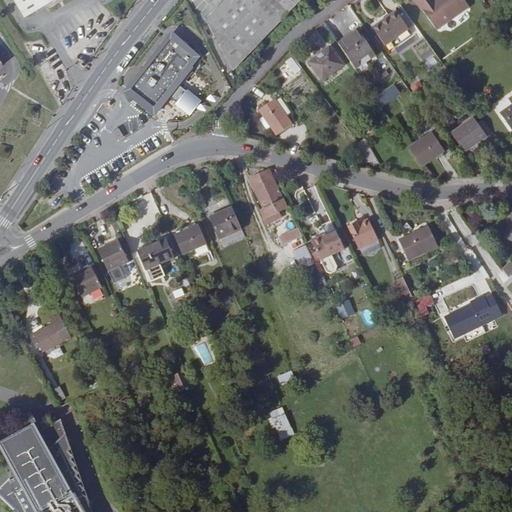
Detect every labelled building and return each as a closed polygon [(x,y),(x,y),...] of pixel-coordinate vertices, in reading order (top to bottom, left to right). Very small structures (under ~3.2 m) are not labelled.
[(15,0),(27,20),(59,0),(15,0)] [(300,0),(228,0),(208,22),(233,70),(300,0)] [(415,0),(437,30),(469,7),(464,0),(439,0),(436,2),(434,0),(415,0)] [(408,29),(396,12),(389,16),(390,18),(374,29),(385,45),(408,29)] [(376,56),(358,30),(338,43),(356,69),(376,56)] [(166,44),(129,89),(156,111),(183,79),(187,82),(194,74),(189,70),(193,67),(191,66),(198,57),(191,51),(193,48),(192,46),(191,45),(189,46),(187,47),(175,38),(168,45),(166,44)] [(323,81),(343,65),(329,47),(318,56),(319,59),(311,65),(323,81)] [(433,55),(423,60),(427,67),(437,62),(433,55)] [(311,65),(319,59),(318,56),(309,63),(311,65)] [(300,69),(292,58),(286,63),(295,73),(300,69)] [(284,64),(280,69),(291,79),(295,74),(284,64)] [(415,94),(424,88),(419,81),(410,87),(415,94)] [(382,108),(401,93),(395,85),(376,99),(382,108)] [(187,93),(177,106),(186,113),(192,113),(200,104),(187,93)] [(279,106),(274,100),(260,110),(264,116),(271,127),(277,135),(292,125),(283,113),(279,106)] [(279,106),(283,113),(288,110),(284,103),(279,106)] [(511,105),(502,112),(511,125),(511,105)] [(511,125),(502,112),(500,114),(511,129),(511,125)] [(271,127),(264,116),(260,119),(267,130),(271,127)] [(486,136),(477,123),(474,118),(452,134),(464,151),(486,136)] [(495,137),(483,119),(477,123),(490,141),(495,137)] [(421,167),(444,151),(432,133),(409,148),(421,167)] [(365,163),(374,160),(367,140),(357,143),(365,163)] [(283,200),(269,170),(250,179),(264,210),(283,200)] [(264,218),(287,208),(283,200),(264,210),(261,211),(264,218)] [(242,229),(232,207),(211,217),(220,239),(242,229)] [(378,240),(368,219),(358,224),(357,222),(348,227),(359,249),(378,240)] [(207,244),(199,225),(174,236),(182,254),(207,244)] [(438,247),(428,226),(399,240),(409,261),(438,247)] [(224,246),(245,237),(242,229),(220,239),(224,246)] [(282,246),(302,237),(298,229),(279,238),(282,246)] [(345,249),(336,231),(327,235),(322,238),(319,236),(313,239),(312,243),(321,260),(332,255),(345,249)] [(174,258),(166,239),(138,251),(146,271),(174,258)] [(129,262),(118,240),(98,249),(109,272),(129,262)] [(306,246),(293,251),(299,267),(312,262),(306,246)] [(332,255),(321,260),(326,272),(330,273),(336,270),(337,267),(332,255)] [(102,287),(91,266),(71,276),(82,298),(102,287)] [(411,294),(403,278),(394,282),(402,298),(411,294)] [(180,288),(172,292),(176,300),(184,296),(180,288)] [(413,299),(411,294),(402,298),(404,303),(413,299)] [(433,304),(430,298),(419,303),(422,309),(433,304)] [(482,325),(472,305),(445,318),(454,338),(482,325)] [(343,319),(353,318),(352,309),(342,310),(343,319)] [(71,338),(60,314),(51,318),(53,323),(33,334),(35,339),(39,347),(43,353),(71,338)] [(203,367),(214,361),(203,342),(193,348),(203,367)] [(53,358),(63,354),(60,348),(51,352),(53,358)] [(185,372),(171,375),(175,391),(188,388),(185,372)] [(291,380),(287,373),(278,377),(281,384),(291,380)] [(54,389),(60,402),(66,400),(60,387),(54,389)] [(253,399),(249,392),(244,394),(236,398),(239,405),(253,399)] [(239,405),(236,398),(227,401),(230,409),(239,405)] [(267,413),(280,441),(295,435),(282,407),(267,413)] [(93,511),(88,497),(83,492),(85,489),(80,484),(82,482),(77,476),(80,473),(74,468),(77,465),(71,460),(74,457),(69,452),(71,449),(61,438),(66,434),(66,433),(61,419),(41,430),(35,419),(30,421),(32,425),(0,442),(0,450),(3,449),(12,466),(8,468),(14,478),(10,481),(10,479),(0,488),(0,496),(15,511),(93,511)]
